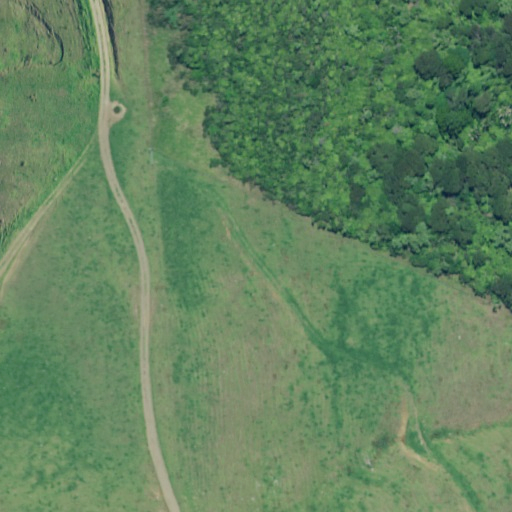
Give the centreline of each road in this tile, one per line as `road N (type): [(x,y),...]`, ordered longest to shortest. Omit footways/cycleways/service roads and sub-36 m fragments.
road 1 (track): [(180,511),(155,458),(140,266),(97,134),(104,47),(94,0)]
road 2 (track): [(97,134),(0,266)]
